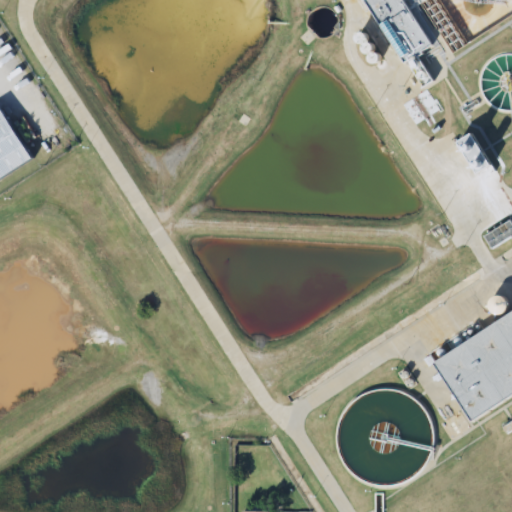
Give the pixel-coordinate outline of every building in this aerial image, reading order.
[(431,48),(401,0),(361,0),(402,65),(410,60),(410,61),(431,48)] [(0,184),(38,162),(6,108),(0,111),(0,184)] [(472,176),(488,167),(469,135),(454,144),(472,176)] [(496,257),(511,246),(511,224),(509,220),(483,238),(496,257)] [(511,304),(441,350),(478,408),(511,386),(511,304)] [(242,504),(242,511),(274,511),(274,503),(242,504)]
